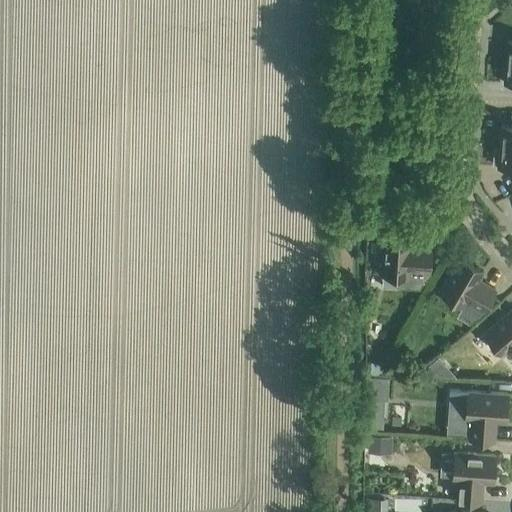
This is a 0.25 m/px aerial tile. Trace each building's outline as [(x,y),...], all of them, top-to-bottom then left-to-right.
[(511,113),(511,114),(510,125),(501,124),(499,145),(511,145),(511,113)] [(495,148),(494,162),(498,163),(498,166),(511,166),(511,145),(499,145),(499,149),(495,148)] [(381,273),(398,274),(397,285),(419,286),(422,281),(424,281),(429,271),(430,246),(411,245),(412,235),(384,233),(381,273)] [(460,256),(439,290),(463,305),(457,316),(468,322),(482,310),(495,288),(479,278),(484,270),(460,256)] [(511,307),(484,332),(503,353),(506,350),(511,356),(511,307)] [(470,418),(469,437),(494,439),(496,420),(505,421),(507,393),(467,390),(465,418),(470,418)] [(368,433),(367,450),(388,451),(390,434),(368,433)] [(458,479),(456,498),(482,500),(483,481),(493,481),(495,453),(455,450),(453,478),(458,479)]
